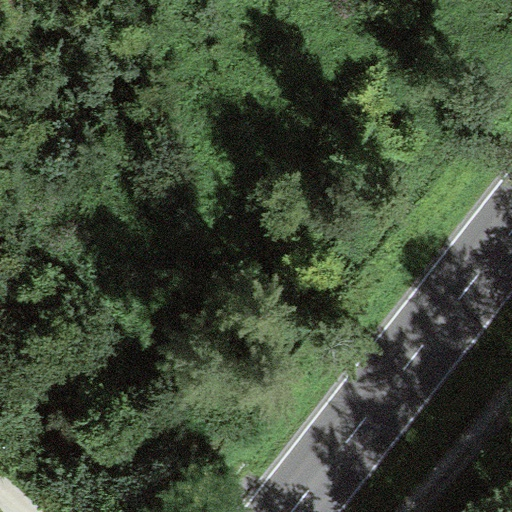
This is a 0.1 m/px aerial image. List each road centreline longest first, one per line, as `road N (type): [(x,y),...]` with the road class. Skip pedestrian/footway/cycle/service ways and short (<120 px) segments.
road 1 (primary): [(290,511),(511,230)]
road 2 (track): [(397,511),(511,387)]
